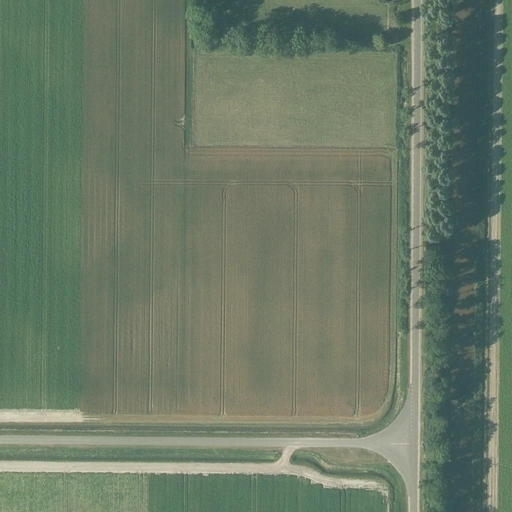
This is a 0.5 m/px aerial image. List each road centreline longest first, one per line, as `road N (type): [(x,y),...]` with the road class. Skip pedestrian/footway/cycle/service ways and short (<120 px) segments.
road 1 (unclassified): [(413,444),(417,0)]
road 2 (unclassified): [(0,439),(413,444)]
